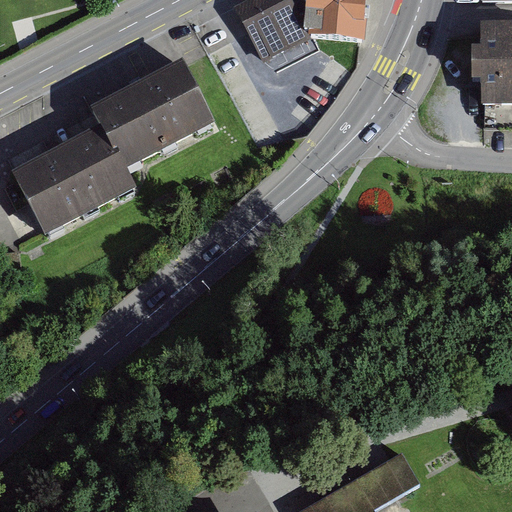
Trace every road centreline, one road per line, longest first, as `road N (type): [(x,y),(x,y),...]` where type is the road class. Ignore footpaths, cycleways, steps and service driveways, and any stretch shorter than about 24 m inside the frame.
road 1 (secondary): [(0,442),(374,116)]
road 2 (tertiary): [(0,95),(182,0)]
road 3 (residential): [(374,116),(433,156),(511,160)]
road 4 (secondary): [(374,116),(422,0)]
